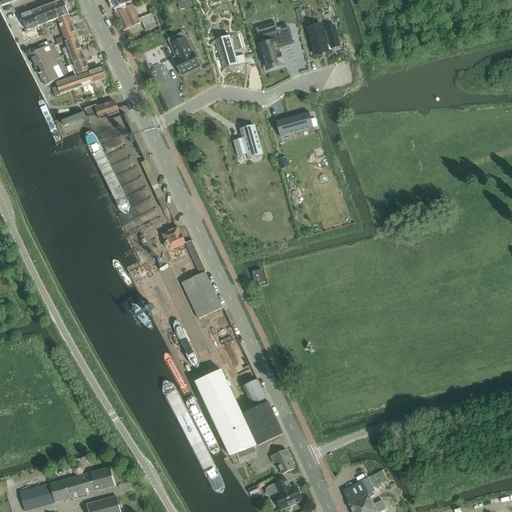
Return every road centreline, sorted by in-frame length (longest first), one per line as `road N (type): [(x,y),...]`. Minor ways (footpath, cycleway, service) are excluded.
road 1 (tertiary): [(304,457),(149,128)]
road 2 (unclassified): [(171,511),(41,291),(0,202)]
road 3 (unclassified): [(304,457),(511,393)]
road 4 (residential): [(342,71),(261,101),(217,94),(149,128)]
road 5 (tertiary): [(149,128),(88,0)]
